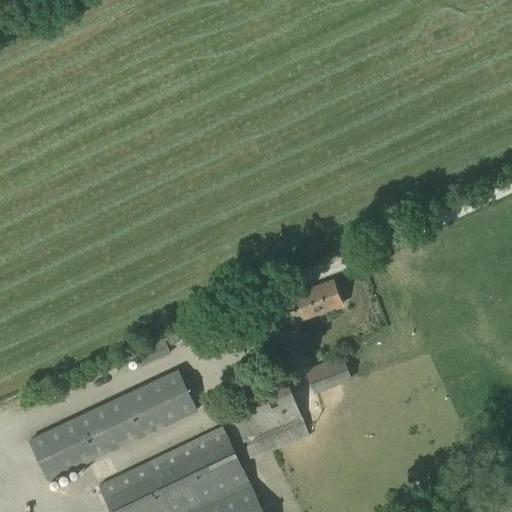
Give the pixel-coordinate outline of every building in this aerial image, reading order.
[(293,295),(299,311),(290,315),(293,325),(342,306),(332,280),(293,295)] [(301,345),(293,325),(290,315),(248,329),(261,369),(284,360),(281,352),(301,345)] [(161,337),(131,350),(139,367),(169,355),(161,337)] [(341,357),(304,371),(313,394),(349,380),(341,357)] [(175,374),(26,444),(45,484),(134,441),(194,412),(175,374)] [(284,380),(225,403),(247,460),(306,438),(284,380)] [(149,464),(99,488),(110,511),(261,511),(244,475),(223,429),(149,464)]
